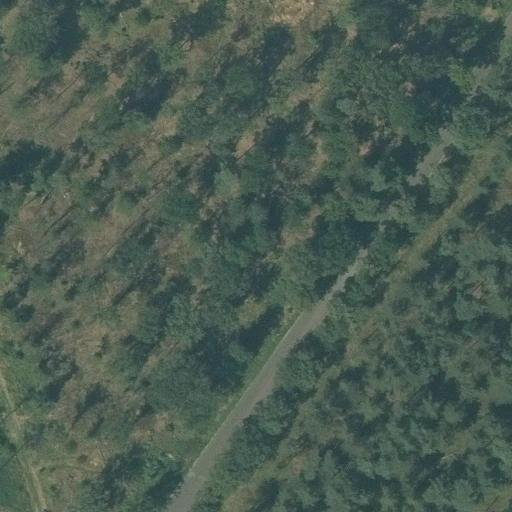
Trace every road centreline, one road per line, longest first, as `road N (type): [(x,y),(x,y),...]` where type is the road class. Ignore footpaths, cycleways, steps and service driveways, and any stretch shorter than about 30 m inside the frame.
road 1 (unclassified): [(172,511),(511,22)]
road 2 (track): [(0,396),(38,511)]
